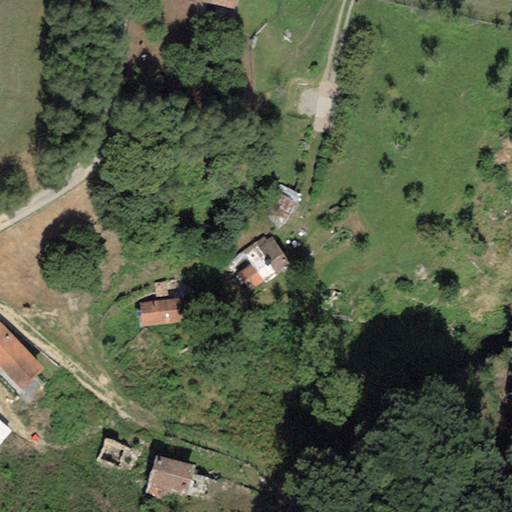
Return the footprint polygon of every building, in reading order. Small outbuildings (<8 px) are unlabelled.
[(237,0),(196,0),(196,6),(234,14),(237,0)] [(289,268),(270,240),(257,249),(254,244),(241,253),(250,267),(237,276),(250,294),(289,268)] [(154,284),(156,304),(172,303),(171,283),(154,284)] [(156,304),(138,305),(140,330),(195,328),(192,302),(172,303),(156,304)] [(0,372),(24,397),(47,375),(1,327),(0,327),(0,372)] [(163,497),(196,498),(197,468),(164,467),(163,497)]
